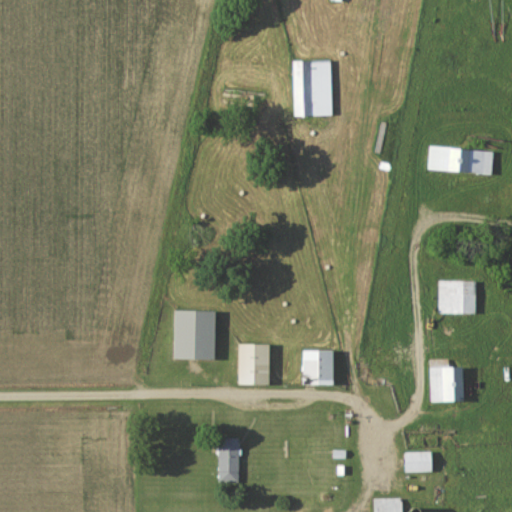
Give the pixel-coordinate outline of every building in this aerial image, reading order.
[(333,59),(335,116),(296,117),(294,61),(333,59)] [(432,146),(494,151),(492,174),(430,168),(432,146)] [(441,281),(478,281),(478,313),(441,313),(441,281)] [(176,309),(215,309),(214,358),(175,358),(176,309)] [(239,343),(269,344),(269,383),(239,383),(239,343)] [(305,350),(334,350),(333,384),(304,384),(305,350)] [(431,359),(450,358),(450,368),(465,367),(467,400),(433,401),(431,359)] [(241,438),(241,482),(220,482),(221,438),(241,438)] [(335,449),(348,449),(348,457),(335,457),(335,449)] [(408,453),(435,452),(436,471),(409,472),(408,453)] [(377,511),(377,499),(404,497),(404,511),(377,511)]
